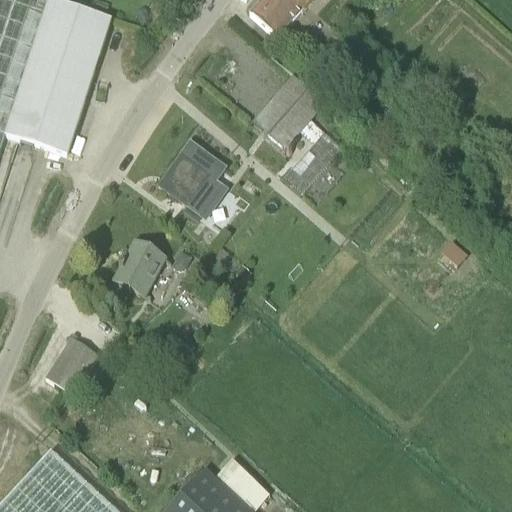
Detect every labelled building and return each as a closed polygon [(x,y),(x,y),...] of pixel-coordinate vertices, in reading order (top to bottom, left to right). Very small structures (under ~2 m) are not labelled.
[(112,26),(48,4),(49,0),(0,0),(0,153),(4,141),(66,162),(112,26)] [(267,0),(249,20),(277,45),(316,0),(267,0)] [(104,20),(108,9),(94,4),(90,16),(104,20)] [(293,83),(253,129),(284,155),(324,109),(293,83)] [(301,140),(311,149),(322,137),(312,128),(301,140)] [(283,184),(301,200),(341,155),(323,139),(283,184)] [(226,173),(203,157),(190,147),(180,160),(158,191),(187,212),(209,182),(216,187),(226,173)] [(164,264),(133,247),(112,285),(144,302),(164,264)] [(452,247),(440,260),(457,274),(468,261),(452,247)] [(181,256),(173,272),(179,276),(186,274),(193,262),(181,256)] [(251,278),(241,269),(234,278),(244,286),(251,278)] [(72,343),(46,384),(72,401),(98,361),(72,343)] [(108,511),(50,459),(0,511),(108,511)] [(172,511),(245,511),(207,475),(172,511)]
